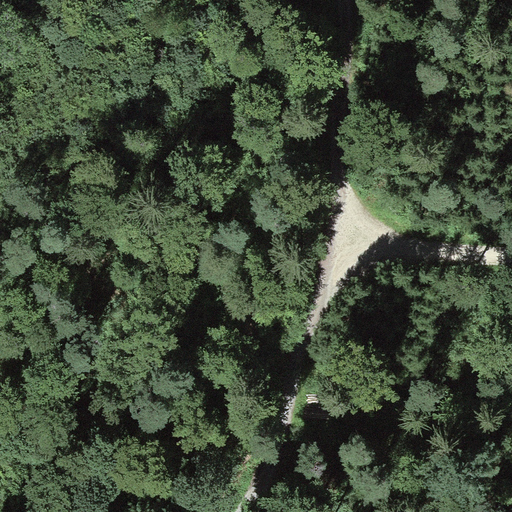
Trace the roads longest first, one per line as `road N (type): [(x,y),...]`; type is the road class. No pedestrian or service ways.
road 1 (track): [(345,0),(350,240),(241,511)]
road 2 (track): [(350,240),(511,255)]
